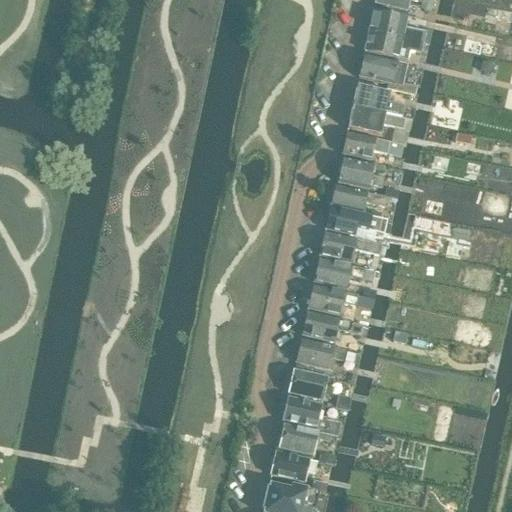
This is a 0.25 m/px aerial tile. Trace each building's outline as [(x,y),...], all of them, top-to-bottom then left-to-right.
[(375,0),(374,5),(407,12),(409,2),(421,4),(419,10),(430,12),(432,0),(375,0)] [(498,11),(496,21),(509,24),(511,14),(498,11)] [(372,14),(368,33),(422,45),(424,36),(421,35),(403,31),(405,21),(372,14)] [(426,30),(423,45),(428,46),(431,31),(426,30)] [(368,33),(364,53),(406,62),(408,52),(416,53),(420,54),(422,45),(368,33)] [(362,57),(358,80),(387,86),(385,91),(413,98),(416,88),(402,85),(406,66),(362,57)] [(481,63),(479,73),(491,76),(493,66),(481,63)] [(355,88),(351,109),(411,123),(413,113),(386,107),(389,95),(355,88)] [(351,109),(347,131),(379,138),(382,127),(408,133),(409,133),(411,123),(351,109)] [(345,140),(341,156),(343,157),(370,162),(372,154),(385,157),(397,159),(399,160),(400,160),(402,148),(346,136),(345,136),(345,140)] [(454,136),(453,143),(468,146),(470,139),(454,136)] [(341,163),(338,164),(337,171),(338,175),(336,184),(367,191),(368,187),(380,189),(382,179),(371,177),(372,168),(341,161),(341,163)] [(458,161),(456,171),(468,173),(470,163),(458,161)] [(334,189),(330,207),(362,214),(364,206),(386,211),(387,211),(389,201),(382,199),(378,198),(336,189),(334,189)] [(384,189),(382,199),(389,201),(394,202),(397,192),(384,189)] [(328,215),(324,231),(353,238),(355,230),(367,233),(380,236),(383,236),(386,222),(329,210),(329,211),(328,215)] [(420,218),(418,228),(429,231),(432,221),(420,218)] [(323,235),(318,258),(351,266),(353,252),(366,255),(382,258),(384,249),(323,235)] [(318,262),(313,284),(345,292),(348,279),(361,282),(370,283),(370,284),(372,284),(374,275),(318,262)] [(312,288),(307,311),(339,319),(342,305),(354,308),(364,310),(368,311),(370,301),(366,301),(312,288)] [(362,291),(360,298),(373,301),(374,295),(374,294),(362,291)] [(306,315),(301,338),(333,345),(336,333),(358,338),(364,339),(366,329),(364,329),(306,315)] [(394,334),(392,344),(404,346),(406,336),(394,334)] [(300,342),(295,365),(327,372),(330,359),(342,362),(344,352),(300,342)] [(293,373),(288,396),(320,403),(325,380),(293,373)] [(337,398),(334,410),(348,413),(350,401),(337,398)] [(287,401),(282,423),(328,433),(327,437),(337,439),(340,426),(316,420),(319,408),(287,401)] [(412,402),(411,409),(426,413),(428,405),(412,402)] [(280,433),(277,446),(279,447),(278,451),(279,451),(311,458),(315,440),(328,443),(329,438),(337,440),(337,439),(327,437),(327,438),(283,428),(281,428),(280,433)] [(372,437),(370,447),(382,449),(384,439),(372,437)] [(275,455),(270,478),(302,485),(304,477),(307,464),(307,463),(278,456),(275,455)] [(318,464),(332,467),(334,460),(320,457),(318,464)] [(307,464),(304,477),(313,479),(316,466),(307,464)] [(311,483),(309,491),(324,494),(326,486),(311,483)] [(267,486),(261,511),(310,511),(311,510),(314,511),(318,493),(289,487),(289,491),(267,486)]
